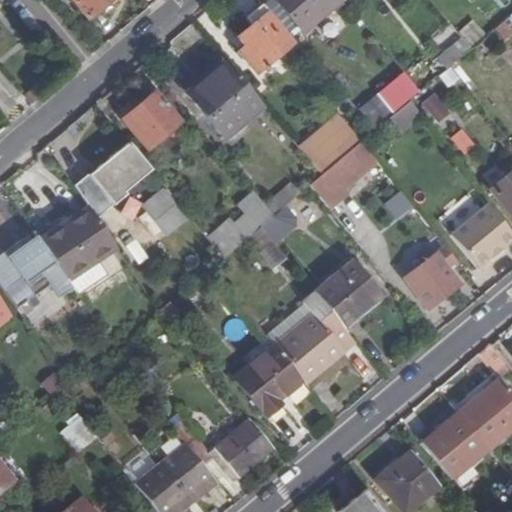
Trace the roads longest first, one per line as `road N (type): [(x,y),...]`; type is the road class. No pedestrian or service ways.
road 1 (residential): [(257,511),(511,297)]
road 2 (residential): [(192,0),(0,163)]
